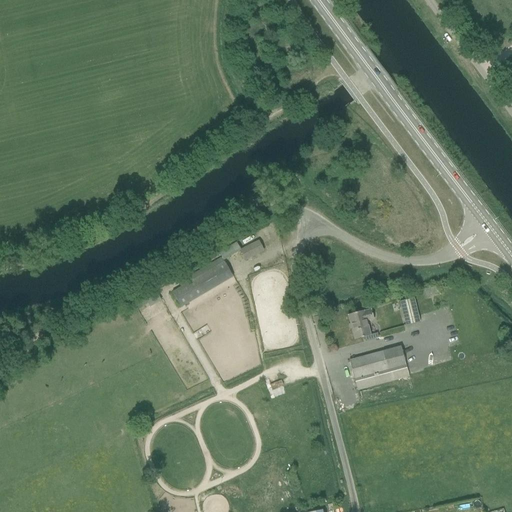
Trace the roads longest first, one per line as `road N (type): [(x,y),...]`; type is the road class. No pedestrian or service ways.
road 1 (track): [(0,271),(59,260),(128,224),(338,70)]
road 2 (track): [(73,297),(136,269),(289,165),(354,131)]
road 3 (unclassified): [(355,511),(294,265),(312,220)]
road 4 (secondary): [(485,221),(318,0)]
road 5 (unclassified): [(458,250),(399,260),(312,220)]
road 6 (unclassified): [(511,110),(429,0)]
